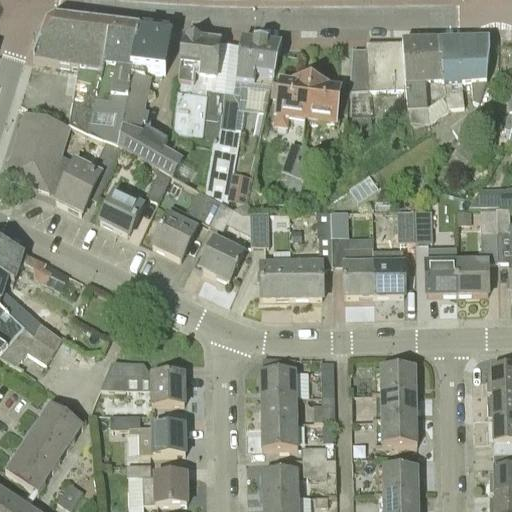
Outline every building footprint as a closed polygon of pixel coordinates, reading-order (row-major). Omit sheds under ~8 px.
[(139,35),(114,32),(54,26),(46,30),(33,66),(78,74),(71,131),(91,140),(90,142),(106,148),(118,153),(131,78),(139,35)] [(165,78),(172,39),(139,35),(131,78),(143,81),(144,75),(165,78)] [(215,84),(219,49),(204,48),(205,42),(184,40),(173,139),(177,143),(210,147),(221,148),(222,134),(226,100),(212,98),(214,84),(215,84)] [(486,87),(489,60),(488,44),(458,46),(460,66),(464,65),(464,76),(461,76),(462,90),(471,89),(472,106),(479,108),(486,87)] [(268,104),(272,89),(280,61),(281,50),(241,46),(234,87),(237,87),(235,100),(241,101),(239,115),(265,118),(268,104)] [(445,85),(443,86),(445,104),(427,116),(429,129),(448,116),(447,114),(464,112),(462,90),(461,76),(464,76),(464,65),(460,66),(458,46),(438,47),(439,68),(444,67),(445,85)] [(352,55),(348,97),(368,96),(403,94),(405,94),(408,131),(429,129),(427,115),(425,88),(443,86),(445,85),(444,67),(439,68),(438,47),(365,49),(365,55),(352,55)] [(498,78),(511,77),(511,52),(499,53),(498,78)] [(297,84),(298,63),(280,61),(272,89),(287,91),(287,83),(297,84)] [(151,83),(143,81),(131,78),(118,153),(121,154),(120,156),(158,176),(169,182),(180,163),(163,154),(167,146),(144,134),(141,139),(140,138),(143,125),(147,126),(149,115),(145,114),(151,83)] [(287,91),(272,89),(268,104),(278,106),(275,133),(287,135),(288,126),(305,129),(310,94),(287,91)] [(305,129),(335,132),(337,118),(347,119),(348,97),(339,97),(310,94),(305,129)] [(226,100),(222,134),(237,136),(239,115),(241,101),(235,100),(226,100)] [(459,144),(485,125),(477,113),(458,127),(460,129),(452,134),(459,144)] [(49,197),(49,196),(60,161),(69,133),(25,118),(19,137),(11,164),(15,165),(10,182),(27,188),(27,190),(49,197)] [(509,144),(511,144),(511,119),(509,119),(508,120),(503,135),(511,137),(509,144)] [(346,126),(343,162),(375,140),(372,135),(371,126),(346,126)] [(226,211),(237,136),(222,134),(221,148),(210,147),(202,198),(208,202),(220,207),(226,211)] [(121,154),(118,153),(106,148),(93,174),(75,166),(60,161),(49,196),(58,201),(55,208),(81,220),(89,203),(97,207),(120,156),(121,154)] [(291,181),(301,152),(290,148),(280,177),(291,181)] [(450,163),(463,173),(474,161),(461,150),(450,163)] [(301,152),(291,181),(303,185),(314,156),(301,152)] [(158,207),(169,182),(158,176),(147,201),(158,207)] [(248,181),(231,178),(228,204),(245,207),(248,181)] [(300,197),(304,185),(303,185),(291,181),(287,193),(300,197)] [(478,199),(469,214),(511,211),(511,193),(510,194),(510,198),(478,199)] [(100,229),(127,242),(133,229),(134,229),(143,212),(113,198),(100,229)] [(208,231),(220,207),(208,202),(197,224),(197,225),(199,226),(208,231)] [(412,216),(421,216),(421,206),(412,207),(412,216)] [(222,238),(233,214),(226,211),(220,207),(208,231),(222,238)] [(247,207),(240,211),(243,219),(248,219),(252,217),(247,207)] [(181,267),(199,226),(197,225),(197,224),(171,212),(170,213),(152,253),(181,267)] [(480,241),(486,240),(497,240),(496,215),(480,216),(480,241)] [(497,240),(510,240),(509,229),(509,215),(496,215),(497,240)] [(413,217),(414,248),(432,248),(431,216),(413,217)] [(469,216),(456,216),(457,232),(470,231),(469,216)] [(374,303),(373,257),(372,254),(349,254),(347,217),(331,218),(333,273),(343,273),(344,303),(374,303)] [(398,248),(414,248),(413,217),(396,217),(398,248)] [(332,273),(333,273),(331,218),(316,218),(317,244),(318,244),(319,269),(291,270),(292,305),(322,304),(321,270),(332,269),(332,273)] [(250,219),(250,254),(268,253),(268,219),(250,219)] [(300,235),(289,235),(289,247),(300,247),(300,235)] [(202,276),(228,289),(243,258),(215,244),(207,260),(209,261),(202,276)] [(68,280),(54,274),(26,261),(0,252),(0,281),(8,284),(14,286),(18,274),(25,272),(33,276),(35,284),(47,290),(46,290),(60,297),(68,280)] [(403,302),(403,269),(403,256),(373,257),(374,303),(403,302)] [(426,301),(457,300),(456,268),(425,269),(426,301)] [(488,300),(487,269),(473,268),(456,268),(457,300),(488,300)] [(261,305),(292,305),(291,270),(260,271),(261,305)] [(3,298),(8,284),(0,281),(0,312),(23,335),(33,341),(33,342),(41,331),(32,325),(3,298)] [(348,309),(348,320),(378,319),(378,308),(348,309)] [(46,370),(55,356),(33,342),(33,341),(23,335),(0,312),(0,362),(15,372),(27,359),(46,370)] [(41,331),(33,342),(55,356),(61,345),(41,331)] [(334,402),(333,379),(333,368),(321,368),(321,402),(334,402)] [(144,386),(143,369),(111,370),(105,386),(144,386)] [(487,397),(491,397),(511,396),(511,371),(491,372),(491,384),(487,384),(487,397)] [(380,400),(416,399),(415,374),(379,374),(380,400)] [(295,377),(260,377),(260,404),(296,403),(295,377)] [(152,411),(184,410),(183,380),(151,381),(152,411)] [(144,397),(144,386),(105,386),(100,397),(144,397)] [(487,422),(492,422),(511,421),(511,396),(491,397),(491,410),(487,410),(487,422)] [(381,426),(416,425),(416,399),(380,400),(381,426)] [(314,427),(335,427),(334,402),(321,402),(321,412),(314,412),(314,427)] [(261,429),(296,429),(296,403),(260,404),(261,429)] [(83,432),(63,419),(50,410),(5,478),(28,494),(38,500),(83,432)] [(152,432),(152,433),(140,434),(140,421),(110,422),(110,435),(129,435),(129,440),(138,440),(139,461),(153,461),(185,460),(184,432),(152,432)] [(493,460),(511,459),(511,421),(492,422),(492,435),(488,435),(488,448),(492,448),(493,460)] [(381,453),(417,452),(416,425),(381,426),(381,453)] [(261,429),(261,455),(297,454),(296,429),(261,429)] [(301,466),(327,465),(326,453),(301,453),(301,466)] [(511,459),(493,460),(493,485),(489,485),(489,498),(493,498),(511,497),(511,459)] [(298,503),(297,478),(327,478),(327,465),(301,466),(275,466),(275,477),(262,478),(262,504),(298,503)] [(155,481),(155,482),(151,483),(151,471),(126,471),(126,483),(128,483),(128,511),(186,510),(186,480),(155,481)] [(382,500),(418,500),(417,474),(382,475),(382,500)] [(66,511),(73,511),(83,497),(70,488),(58,506),(66,511)] [(27,511),(0,494),(0,511),(27,511)] [(511,511),(511,497),(493,498),(494,510),(489,511),(511,511)] [(382,511),(418,511),(418,500),(382,500),(382,511)] [(303,511),(314,511),(314,502),(303,502),(303,511)] [(315,503),(314,511),(327,511),(328,502),(315,503)] [(262,511),(297,511),(298,503),(262,504),(262,511)]
